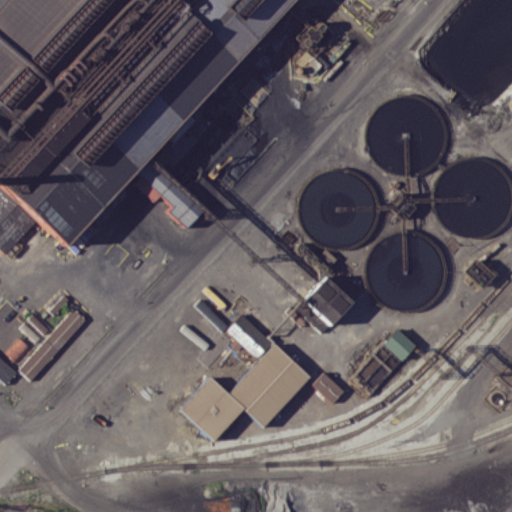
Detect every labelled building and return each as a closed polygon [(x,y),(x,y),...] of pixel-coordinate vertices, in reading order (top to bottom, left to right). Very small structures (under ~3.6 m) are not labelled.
[(0,0),(287,0),(60,247),(33,222),(2,256),(0,254),(0,0)] [(389,94),(406,93),(424,99),(435,112),(440,124),(438,147),(430,160),(413,171),(389,171),(372,161),(363,146),(361,126),(370,107),(378,99),(389,94)] [(459,159),(476,158),(494,165),(505,177),(510,190),(508,212),(500,225),(483,236),(459,236),(442,226),(433,211),(431,191),(440,172),(448,164),(459,159)] [(324,171),(341,170),(359,177),(370,189),(375,202),(373,224),(365,237),(348,248),(325,248),(307,238),(298,223),(296,203),(305,184),(313,176),(324,171)] [(390,232),(407,231),(425,238),(436,250),(441,263),(439,285),(431,299),(414,309),(391,310),(373,299),(364,284),(362,265),(371,245),(380,237),(390,232)] [(319,275),(349,303),(328,325),(299,297),(319,275)] [(30,378),(18,368),(71,309),(82,319),(30,378)] [(241,312),(270,343),(254,359),(224,328),(241,312)] [(34,342),(46,328),(34,316),(21,330),(34,342)] [(413,344),(394,327),(380,343),(398,360),(413,344)] [(225,393),(207,376),(177,410),(210,440),(239,408),(260,426),(306,375),(270,343),(225,393)] [(0,381),(3,384),(14,372),(0,358),(0,381)] [(309,383),(320,369),(339,384),(328,397),(309,383)]
